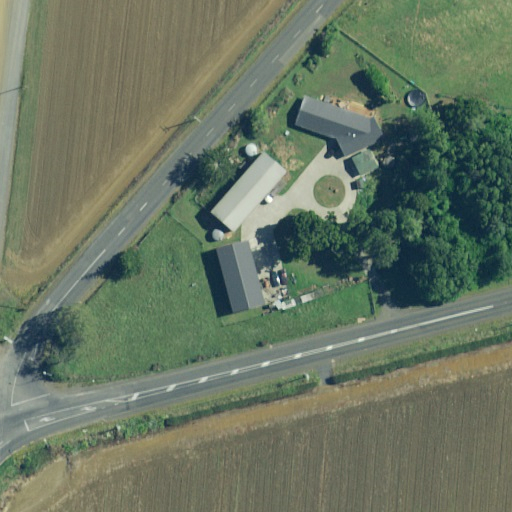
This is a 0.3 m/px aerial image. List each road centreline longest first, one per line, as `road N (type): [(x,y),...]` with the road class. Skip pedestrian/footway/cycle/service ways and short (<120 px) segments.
road 1 (unclassified): [(328,0),(64,297),(21,360),(8,431)]
road 2 (tertiary): [(511,301),(8,431)]
